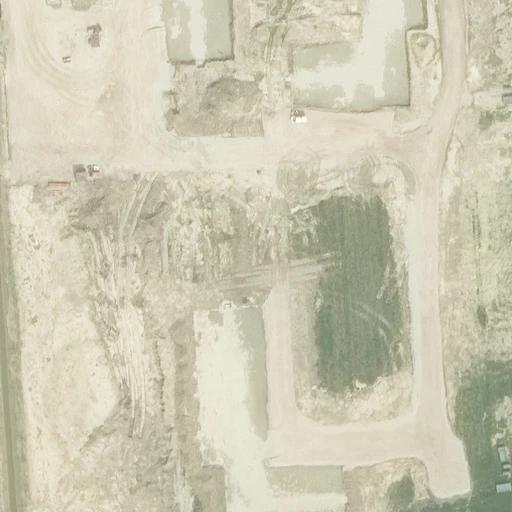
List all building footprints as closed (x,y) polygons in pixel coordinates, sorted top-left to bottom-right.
[(161,0),(163,21),(166,21),(169,59),(190,57),(229,55),(226,17),(227,16),(226,0),(161,0)] [(331,47),(293,49),(296,89),(297,109),(335,107),(335,109),(348,108),(374,107),(374,104),(406,102),(400,25),(421,24),(419,0),(359,0),(360,9),(364,9),(367,43),(331,45),(331,47)] [(179,69),(169,70),(171,86),(191,85),(189,65),(179,65),(179,69)] [(288,90),(268,91),(270,112),(286,110),(285,100),(289,100),(288,90)] [(257,311),(197,315),(207,461),(227,460),(230,511),(339,511),(337,469),(299,472),(299,469),(286,470),(263,472),(262,451),(261,440),(265,440),(257,311)] [(355,472),(345,473),(347,505),(357,504),(357,508),(368,507),(365,467),(355,468),(355,472)]
